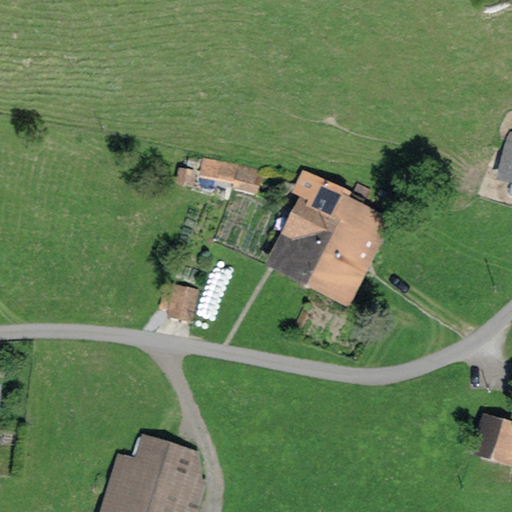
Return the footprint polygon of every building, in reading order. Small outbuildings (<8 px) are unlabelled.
[(511,181),(511,133),(509,132),(497,178),(511,181)] [(257,195),(265,172),(239,163),(231,186),(257,195)] [(264,265),(306,286),(353,194),(304,170),(293,192),(299,196),(264,265)] [(353,194),(306,286),(348,307),(395,215),(353,194)] [(193,323),(202,288),(173,280),(164,315),(193,323)] [(511,467),(511,421),(484,411),(471,453),(511,467)] [(111,511),(153,511),(173,449),(149,441),(143,462),(129,457),(111,511)] [(173,449),(153,511),(195,511),(203,487),(199,457),(173,449)]
